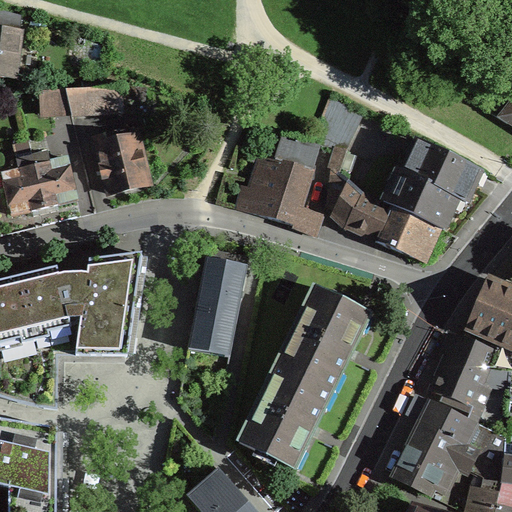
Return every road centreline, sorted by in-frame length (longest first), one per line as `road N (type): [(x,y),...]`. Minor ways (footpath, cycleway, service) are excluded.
road 1 (residential): [(0,256),(207,219),(263,227),(444,290)]
road 2 (track): [(254,22),(511,180)]
road 3 (residential): [(327,511),(444,290)]
